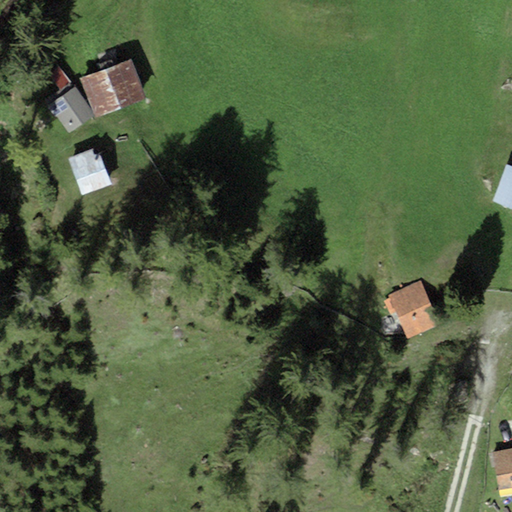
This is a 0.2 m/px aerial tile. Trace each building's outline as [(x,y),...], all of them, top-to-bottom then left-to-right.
[(131,58),(81,78),(96,117),(147,97),(131,58)] [(72,82),(46,100),(49,105),(47,106),(55,118),(57,117),(69,134),(96,117),(72,82)] [(93,149),(68,159),(82,195),(112,184),(99,153),(95,154),(93,149)] [(511,166),(506,165),(493,201),(511,207),(511,166)] [(421,282),(389,296),(407,338),(440,324),(421,282)] [(511,449),(493,453),(501,493),(511,491),(511,449)]
